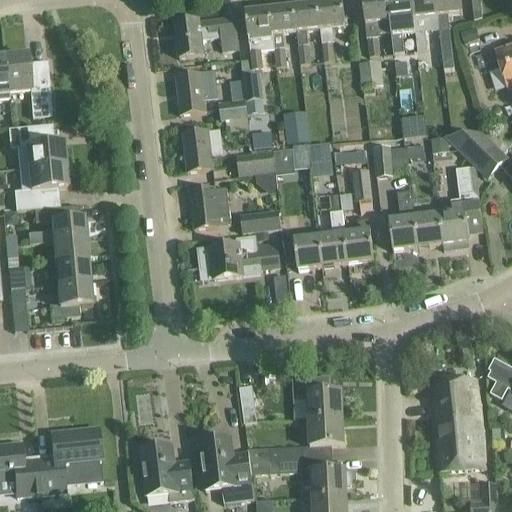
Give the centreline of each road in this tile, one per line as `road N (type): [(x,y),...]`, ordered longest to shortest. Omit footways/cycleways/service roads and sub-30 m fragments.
road 1 (residential): [(172,358),(126,0)]
road 2 (residential): [(172,358),(385,341)]
road 3 (residential): [(0,374),(172,358)]
road 4 (residential): [(391,511),(385,341)]
road 5 (residential): [(385,341),(511,293)]
